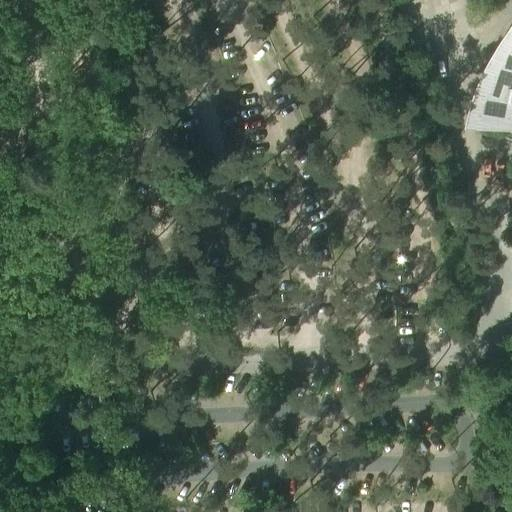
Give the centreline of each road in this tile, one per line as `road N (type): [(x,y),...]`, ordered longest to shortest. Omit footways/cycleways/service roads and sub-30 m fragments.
road 1 (unknown): [(197,365),(117,0)]
road 2 (unknown): [(365,359),(366,234),(354,179),(363,71),(336,0)]
road 3 (unknown): [(381,0),(415,160),(432,356)]
road 4 (unknown): [(28,0),(74,283)]
road 5 (unknown): [(354,179),(285,0)]
road 6 (unknown): [(0,158),(18,290)]
